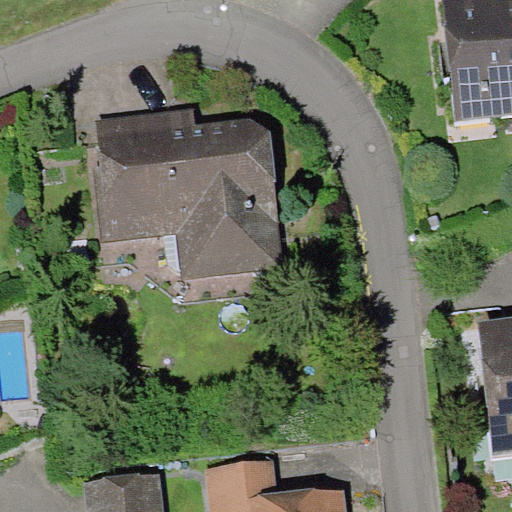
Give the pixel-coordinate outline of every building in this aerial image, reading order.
[(511,1),(445,7),(456,145),(511,140),(511,1)] [(192,123),(95,129),(103,255),(181,250),(184,291),(295,284),(285,133),(193,138),(192,123)] [(511,331),(474,335),(485,471),(511,469),(511,331)] [(280,511),(276,467),(201,474),(204,511),(343,511),(343,508),(298,511),(280,511)] [(161,511),(159,482),(84,489),(85,511),(161,511)]
